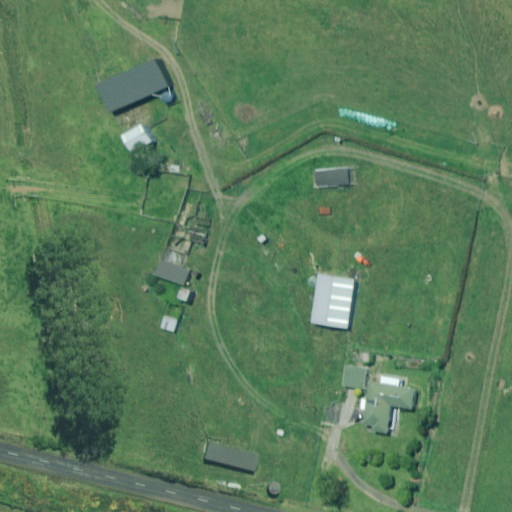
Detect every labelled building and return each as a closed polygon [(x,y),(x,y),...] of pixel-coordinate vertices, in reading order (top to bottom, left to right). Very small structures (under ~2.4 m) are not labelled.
[(174,87),(162,61),(105,87),(117,114),(174,87)] [(159,143),(149,125),(130,137),(140,154),(159,143)] [(355,185),(354,169),(314,171),(315,188),(355,185)] [(189,258),(169,251),(161,276),(188,285),(193,271),(186,268),(189,258)] [(359,281),(323,275),(315,323),(351,329),(359,281)] [(198,291),(188,288),(185,299),(194,302),(198,291)] [(181,320),(168,317),(166,329),(178,332),(181,320)] [(369,369),(348,366),(345,386),(366,389),(369,369)] [(405,380),(387,377),(386,384),(372,382),(369,399),(365,399),(362,424),(378,426),(377,432),(391,434),(394,407),(416,410),(419,389),(404,387),(405,380)] [(256,456),(207,443),(203,460),(252,472),(256,456)]
